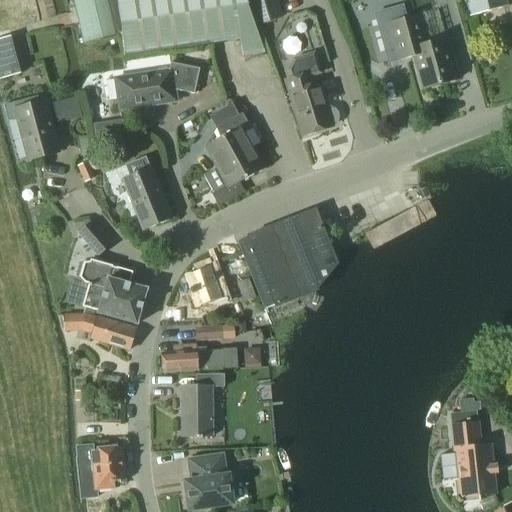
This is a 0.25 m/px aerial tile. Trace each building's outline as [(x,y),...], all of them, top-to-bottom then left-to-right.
[(258,37),(244,0),(72,0),(84,44),(119,37),(123,58),(237,40),(258,37)] [(506,0),(464,0),(469,17),(508,7),(506,0)] [(403,7),(374,15),(387,63),(397,60),(413,56),(422,89),(457,79),(446,39),(427,44),(419,15),(406,19),(403,7)] [(0,79),(24,73),(14,36),(0,39),(0,79)] [(313,86),(310,78),(322,75),(315,52),(293,59),(286,71),(289,81),(286,82),(302,135),(328,128),(327,126),(335,124),(337,121),(337,117),(336,113),(334,110),(330,109),(327,110),(319,84),(313,86)] [(170,63),(168,71),(115,79),(120,110),(176,101),(174,90),(194,95),(200,69),(170,63)] [(7,122),(17,120),(28,161),(59,153),(45,101),(38,103),(37,97),(3,106),(7,122)] [(77,98),(52,103),(57,124),(82,117),(77,98)] [(208,116),(220,138),(205,146),(216,167),(217,168),(252,149),(242,131),(249,126),(242,113),(239,116),(232,103),(208,116)] [(103,123),(93,125),(95,138),(105,136),(103,123)] [(77,138),(80,158),(92,156),(88,136),(77,138)] [(203,175),(213,192),(211,194),(218,207),(245,192),(240,183),(264,170),(252,149),(217,168),(216,167),(203,175)] [(171,219),(151,168),(150,169),(145,157),(125,166),(130,177),(123,179),(143,230),(171,219)] [(79,166),(85,182),(96,177),(90,161),(79,166)] [(237,239),(264,308),(274,304),(275,307),(317,291),(337,264),(315,209),(237,239)] [(113,244),(92,221),(77,234),(98,258),(113,244)] [(82,307),(97,311),(96,314),(137,326),(147,290),(129,285),(133,271),(117,266),(117,268),(90,261),(90,262),(83,264),(80,277),(85,282),(89,284),(82,307)] [(223,304),(221,298),(210,267),(187,276),(198,307),(210,302),(212,308),(223,304)] [(248,280),(236,283),(243,303),(255,299),(248,280)] [(135,329),(97,318),(96,319),(85,316),(65,316),(65,331),(83,330),(92,333),(91,339),(129,350),(135,329)] [(246,333),(244,320),(235,321),(236,334),(246,333)] [(221,326),(222,340),(235,339),(234,325),(221,326)] [(194,328),(195,342),(221,340),(220,326),(194,328)] [(236,349),(230,349),(221,349),(221,351),(196,352),(195,346),(176,347),(176,353),(161,354),(163,373),(197,371),(197,370),(237,368),(236,349)] [(195,375),(195,386),(181,387),(182,438),(213,437),(212,387),(224,388),(224,374),(195,375)] [(84,391),(74,392),(75,402),(85,402),(84,391)] [(472,400),(458,401),(459,414),(476,412),(479,411),(479,403),(473,404),(472,400)] [(459,480),(455,481),(457,502),(459,504),(479,502),(479,496),(496,494),(494,475),(498,475),(497,464),(493,465),(491,445),(481,446),(478,423),(450,426),(453,451),(455,451),(459,480)] [(83,471),(93,470),(95,490),(114,488),(114,482),(125,481),(122,451),(94,453),(93,445),(75,446),(76,462),(82,461),(83,471)] [(186,483),(190,510),(233,504),(232,498),(236,497),(234,481),(229,482),(228,476),(227,476),(223,455),(189,460),(192,482),(186,483)]
